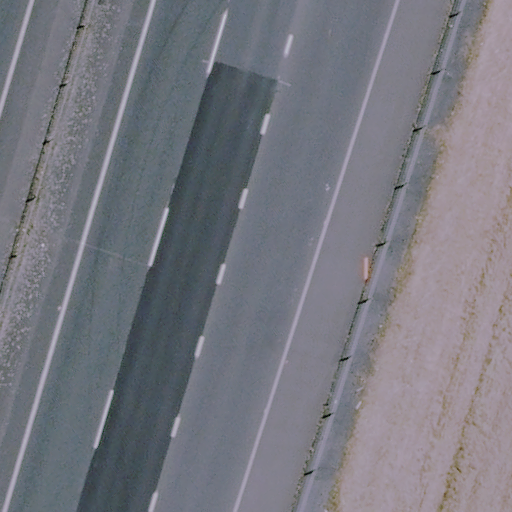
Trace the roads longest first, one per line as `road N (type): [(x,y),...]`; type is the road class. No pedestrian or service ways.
road 1 (motorway): [(297,0),(93,511)]
road 2 (motorway): [(225,0),(79,511)]
